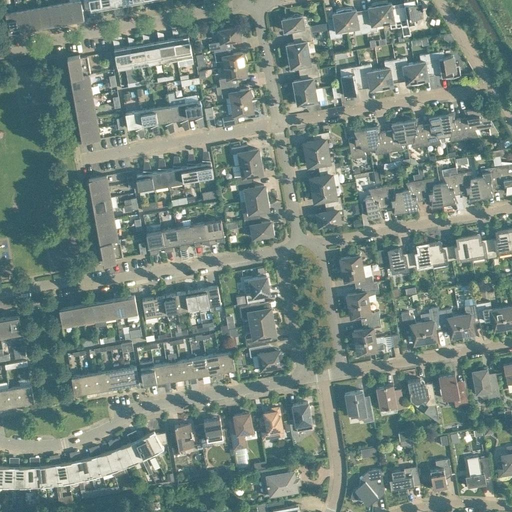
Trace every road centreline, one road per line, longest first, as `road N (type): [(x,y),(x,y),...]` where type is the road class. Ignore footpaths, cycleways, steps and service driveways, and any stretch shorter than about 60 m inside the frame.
road 1 (residential): [(0,442),(61,447),(142,408),(299,380)]
road 2 (residential): [(0,294),(281,248)]
road 3 (residential): [(0,56),(238,4)]
road 4 (residential): [(76,160),(281,125)]
road 5 (residential): [(281,125),(481,90)]
road 6 (residential): [(321,239),(511,206)]
road 7 (residential): [(343,373),(511,343)]
road 8 (residential): [(511,120),(440,0)]
road 9 (residential): [(343,373),(321,239)]
road 10 (residential): [(331,511),(335,455),(322,377)]
road 11 (residential): [(281,248),(299,380)]
road 12 (residential): [(281,125),(262,0)]
